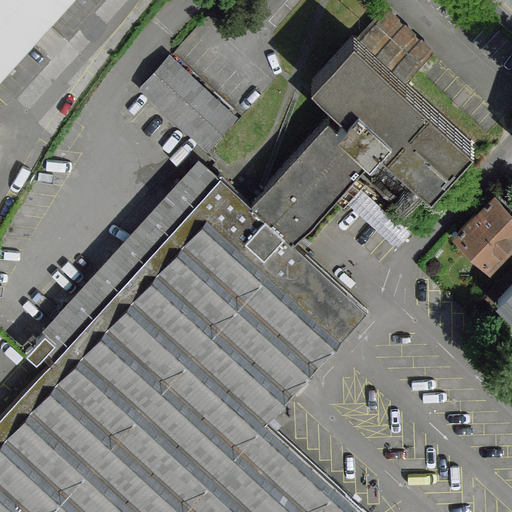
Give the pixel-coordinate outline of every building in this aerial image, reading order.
[(0,0),(0,73),(66,0),(0,0)] [(379,17),(360,37),(407,80),(426,59),(379,17)] [(265,187),(253,201),(295,240),(309,224),(373,154),(371,153),(380,142),(429,188),(435,187),(473,146),(473,140),(407,80),(360,37),(358,35),(353,36),(315,78),(316,83),(348,113),(340,122),(330,114),(265,187)] [(170,55),(142,85),(209,147),(237,116),(170,55)] [(57,354),(221,173),(204,156),(47,328),(57,338),(48,347),(57,354)] [(45,367),(0,416),(0,511),(371,511),(268,419),(369,310),(307,252),(295,240),(253,201),(221,173),(57,354),(45,367)] [(511,199),(500,189),(494,196),(511,212),(511,199)] [(511,212),(494,196),(459,231),(492,262),(511,240),(511,212)] [(499,297),(511,282),(511,277),(507,273),(486,295),(493,302),(499,297)] [(511,282),(499,297),(511,309),(511,282)] [(47,328),(28,349),(37,358),(48,347),(57,338),(47,328)]
